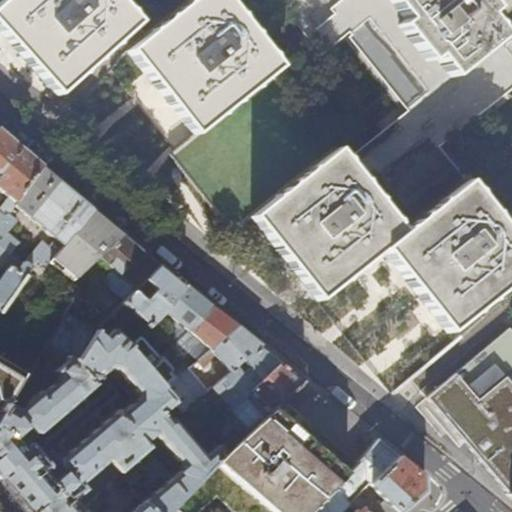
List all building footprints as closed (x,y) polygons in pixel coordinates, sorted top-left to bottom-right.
[(21,56),(56,95),(138,22),(118,0),(0,0),(0,32),(8,42),(21,56)] [(192,0),(128,52),(194,134),(277,66),(224,0),(192,0)] [(408,111),(345,161),(336,150),(250,217),(316,300),(380,249),(447,332),(511,280),(511,25),(498,37),(482,16),(489,9),(482,0),(337,0),(329,7),(323,0),(313,0),(312,2),(319,11),(299,28),(309,41),(320,55),(346,34),(408,111)] [(194,134),(176,148),(168,154),(230,233),(238,227),(250,217),(336,150),(345,161),(408,111),(346,34),(320,55),(309,41),(277,66),(194,134)] [(24,153),(0,133),(0,190),(8,198),(0,208),(0,226),(9,215),(15,206),(16,204),(41,168),(24,153)] [(66,188),(41,168),(16,204),(15,206),(56,241),(49,249),(42,242),(24,263),(23,264),(18,271),(10,266),(0,279),(0,311),(1,312),(38,260),(44,266),(50,260),(63,246),(91,209),(66,188)] [(99,258),(122,235),(108,223),(100,217),(91,209),(63,246),(50,260),(74,284),(73,282),(74,280),(99,258)] [(16,221),(9,215),(0,226),(0,267),(1,268),(19,243),(11,237),(11,236),(7,233),(16,221)] [(120,306),(160,266),(152,260),(131,242),(122,235),(99,258),(129,283),(98,316),(103,321),(120,306)] [(179,283),(160,266),(120,306),(123,308),(124,307),(145,324),(145,326),(148,329),(164,313),(184,286),(179,283)] [(193,293),(184,286),(164,313),(184,329),(176,337),(179,340),(187,331),(211,308),(193,293)] [(218,314),(211,308),(187,331),(211,350),(238,329),(218,314)] [(348,321),(335,343),(358,357),(371,335),(348,321)] [(509,496),(511,492),(511,333),(508,328),(425,398),(456,435),(509,496)] [(254,342),(238,329),(211,350),(197,361),(202,368),(216,356),(228,372),(242,360),(243,362),(259,346),(254,342)] [(60,378),(42,393),(39,390),(17,407),(6,402),(0,412),(0,483),(1,484),(24,511),(77,511),(82,508),(75,498),(87,488),(82,482),(109,459),(119,471),(131,485),(143,475),(132,462),(151,445),(146,439),(154,433),(183,466),(143,500),(152,511),(166,511),(170,509),(224,452),(219,447),(215,443),(201,455),(169,417),(167,419),(161,412),(174,401),(162,387),(148,370),(127,349),(128,348),(111,330),(104,339),(96,332),(77,361),(70,358),(55,371),(60,378)] [(134,342),(128,348),(127,349),(148,370),(155,364),(134,342)] [(260,345),(259,346),(243,362),(242,360),(228,372),(206,391),(203,394),(222,417),(261,382),(261,380),(280,363),(282,362),(278,359),(260,345)] [(162,356),(155,364),(148,370),(162,387),(178,375),(162,356)] [(300,379),(280,363),(261,380),(261,382),(222,417),(212,426),(204,433),(212,440),(253,402),(266,415),(272,410),(303,382),(300,379)] [(187,368),(178,375),(162,387),(174,401),(183,411),(191,404),(203,394),(206,391),(187,368)] [(0,379),(0,412),(6,402),(14,388),(0,379)] [(212,426),(191,404),(183,411),(182,412),(204,433),(212,426)] [(282,419),(272,410),(266,415),(259,422),(224,452),(170,509),(172,511),(195,511),(214,496),(233,511),(306,511),(308,510),(352,470),(356,464),(311,425),(302,436),(292,428),(282,419)] [(230,437),(219,447),(224,452),(259,422),(251,413),(228,435),(230,437)] [(376,440),(356,464),(352,470),(308,510),(310,511),(338,511),(347,504),(342,499),(352,489),(351,487),(362,478),(369,483),(397,457),(393,454),(376,440)] [(380,506),(385,511),(400,511),(424,493),(424,485),(424,477),(397,457),(369,483),(368,484),(386,502),(380,506)] [(152,511),(143,500),(129,511),(96,511),(92,507),(101,499),(97,493),(82,508),(77,511),(152,511)] [(385,511),(380,506),(372,498),(363,505),(364,506),(355,511),(354,511),(351,511),(385,511)]
